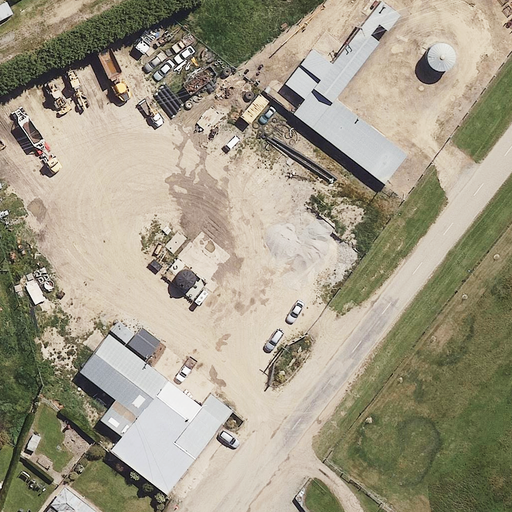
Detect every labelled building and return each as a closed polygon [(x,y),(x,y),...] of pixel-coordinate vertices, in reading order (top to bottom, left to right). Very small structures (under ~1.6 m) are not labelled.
[(0,22),(14,15),(7,2),(0,5),(0,22)] [(305,100),(295,114),(385,183),(408,154),(336,99),(381,42),(371,34),(380,24),(388,30),(400,15),(383,2),(334,65),(312,48),(285,84),(305,100)] [(427,54),(426,57),(426,60),(427,62),(428,65),(429,67),(431,69),(433,70),(435,72),(438,73),(440,73),(443,73),(445,73),(448,72),(450,71),(452,69),(454,67),(455,65),(456,63),(457,60),(457,58),(457,55),(456,52),(455,50),(453,47),(451,45),(449,44),(446,43),(443,42),(441,42),(438,43),(435,44),(433,45),(431,47),(429,49),(428,52),(427,54)] [(180,315),(132,286),(110,322),(158,351),(180,315)] [(297,354),(268,332),(252,354),(281,376),(297,354)] [(202,406),(108,333),(78,372),(115,400),(101,419),(124,436),(112,451),(168,495),(232,412),(210,395),(202,406)] [(96,511),(65,487),(51,505),(58,511),(57,511),(96,511)]
